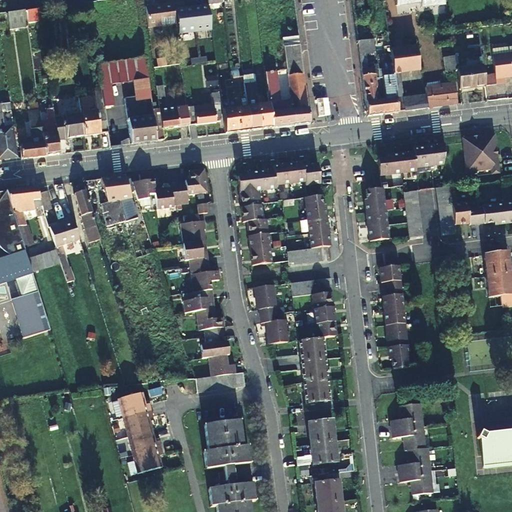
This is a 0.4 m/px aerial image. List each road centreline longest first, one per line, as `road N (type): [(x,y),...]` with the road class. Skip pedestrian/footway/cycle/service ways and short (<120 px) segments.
road 1 (residential): [(351,264),(378,511)]
road 2 (residential): [(217,150),(234,292),(263,391)]
road 3 (residential): [(0,178),(217,150)]
road 4 (residential): [(263,391),(178,407),(202,511)]
road 5 (residential): [(350,134),(511,115)]
road 6 (residential): [(351,264),(511,245)]
road 7 (residential): [(329,0),(350,134)]
road 8 (residential): [(336,136),(351,264)]
road 9 (residential): [(263,391),(282,511)]
